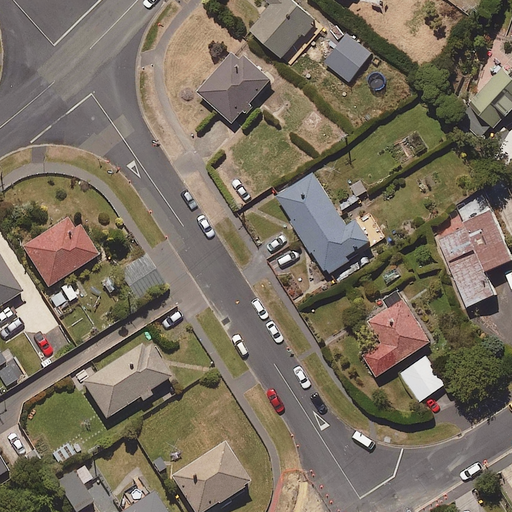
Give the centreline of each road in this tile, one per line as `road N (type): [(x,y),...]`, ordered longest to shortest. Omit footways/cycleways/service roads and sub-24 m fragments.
road 1 (residential): [(370,511),(71,67)]
road 2 (residential): [(377,511),(511,426)]
